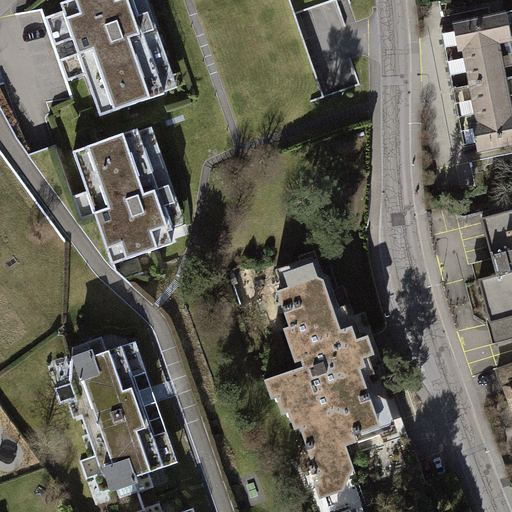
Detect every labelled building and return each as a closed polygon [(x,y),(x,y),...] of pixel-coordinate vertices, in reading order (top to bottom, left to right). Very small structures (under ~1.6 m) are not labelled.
[(132,0),(80,0),(61,7),(55,10),(56,12),(85,91),(94,115),(97,122),(164,97),(168,95),(132,0)] [(511,19),(447,31),(470,157),(511,148),(511,19)] [(182,231),(144,131),(139,132),(73,157),(85,189),(97,221),(115,269),(160,253),(186,243),(184,236),(182,231)] [(511,216),(483,224),(494,267),(472,273),(492,351),(511,346),(511,216)] [(319,266),(270,282),(301,374),(263,386),(278,430),(295,424),(322,506),(359,493),(344,448),(401,429),(371,339),(355,345),(350,329),(341,332),(319,266)] [(173,475),(127,335),(43,362),(89,502),(173,475)]
